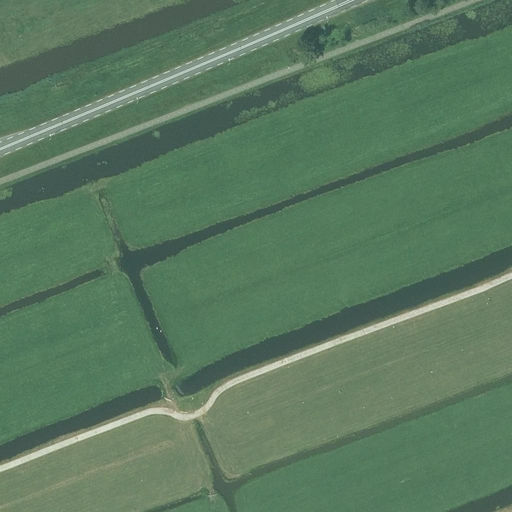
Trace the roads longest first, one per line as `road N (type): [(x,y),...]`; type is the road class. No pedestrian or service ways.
road 1 (track): [(511,275),(229,384),(194,416),(141,414),(0,468)]
road 2 (secondary): [(0,149),(349,0)]
